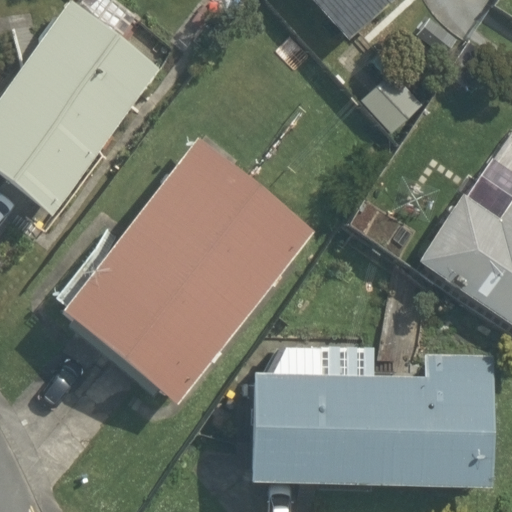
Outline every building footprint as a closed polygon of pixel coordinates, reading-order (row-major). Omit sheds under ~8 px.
[(276,0),(334,60),(397,0),(276,0)] [(152,69),(59,3),(0,86),(0,213),(34,237),(152,69)] [(308,231),(187,136),(115,229),(102,219),(23,319),(157,424),(308,231)] [(457,203),(404,270),(511,353),(511,183),(482,222),(457,203)] [(232,379),(227,498),(473,510),(479,391),(232,379)]
